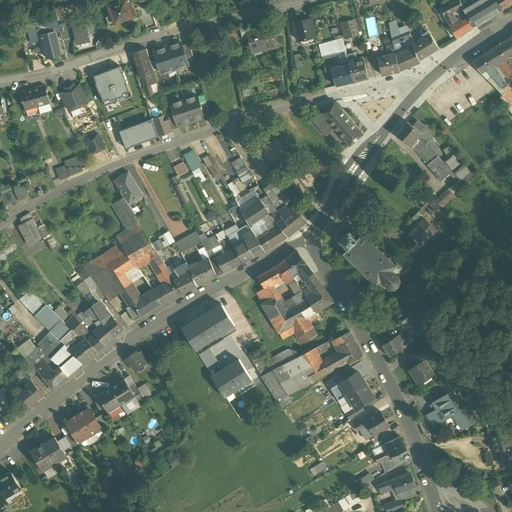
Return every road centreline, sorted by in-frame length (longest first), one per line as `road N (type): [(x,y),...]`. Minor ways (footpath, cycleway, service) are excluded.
road 1 (residential): [(415,92),(395,82),(233,115),(122,161),(0,229)]
road 2 (residential): [(310,240),(120,348),(0,449)]
road 3 (residential): [(0,80),(318,0)]
road 4 (tertiary): [(426,479),(386,378),(310,240)]
road 5 (tertiary): [(310,240),(357,163),(415,92)]
road 6 (track): [(484,275),(386,378)]
road 7 (tertiary): [(415,92),(511,22)]
